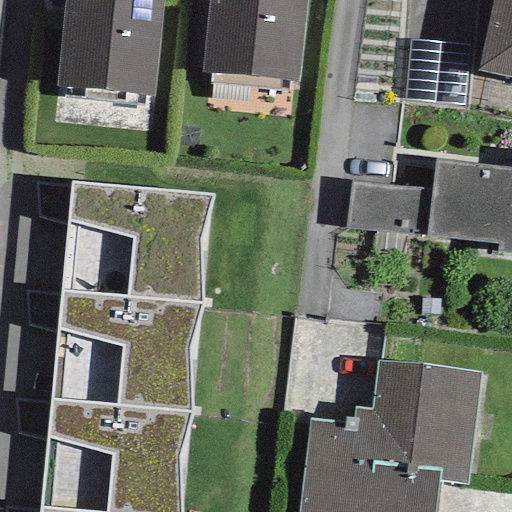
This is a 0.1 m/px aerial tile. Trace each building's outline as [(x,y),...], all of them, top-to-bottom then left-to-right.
[(162,0),(66,0),(59,88),(155,96),(162,0)] [(303,0),(208,0),(203,76),(297,83),(303,0)] [(511,0),(493,0),(478,68),(511,75),(511,0)] [(511,171),(435,162),(426,241),(511,251),(511,171)] [(70,182),(60,291),(203,304),(200,240),(213,195),(70,182)] [(60,291),(50,400),(192,413),(187,350),(203,304),(60,291)] [(370,426),(310,420),(300,511),(435,511),(438,484),(467,487),(479,375),(376,365),(370,426)] [(50,400),(40,509),(72,511),(181,511),(178,458),(192,413),(50,400)]
